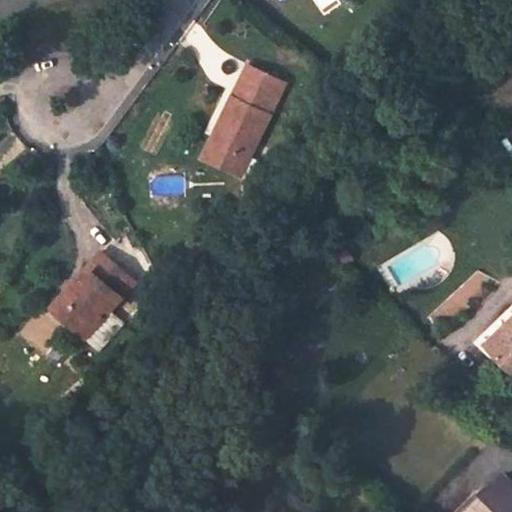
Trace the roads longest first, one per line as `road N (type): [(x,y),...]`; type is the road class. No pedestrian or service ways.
road 1 (residential): [(85,106),(71,120),(47,121),(30,103),(30,83),(43,67),(63,63),(85,80),(87,100)]
road 2 (residential): [(170,0),(85,106)]
